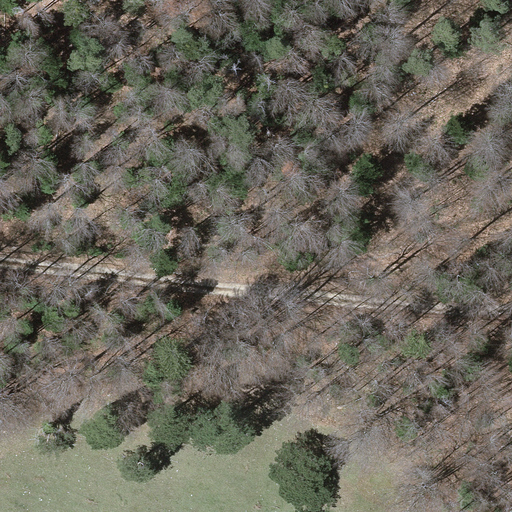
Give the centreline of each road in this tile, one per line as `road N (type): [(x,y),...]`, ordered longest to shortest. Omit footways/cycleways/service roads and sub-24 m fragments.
road 1 (track): [(0,388),(185,329),(255,294),(511,216)]
road 2 (track): [(0,262),(255,294),(511,309)]
